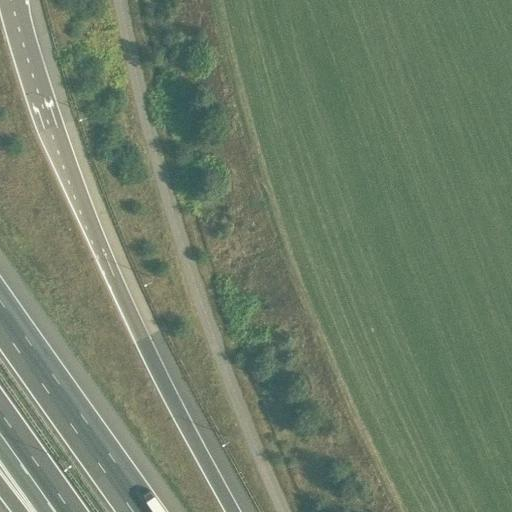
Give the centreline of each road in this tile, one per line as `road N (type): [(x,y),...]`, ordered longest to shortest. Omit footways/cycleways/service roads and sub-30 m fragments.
road 1 (motorway): [(233,511),(109,266),(32,67),(16,0)]
road 2 (motorway): [(139,511),(0,314)]
